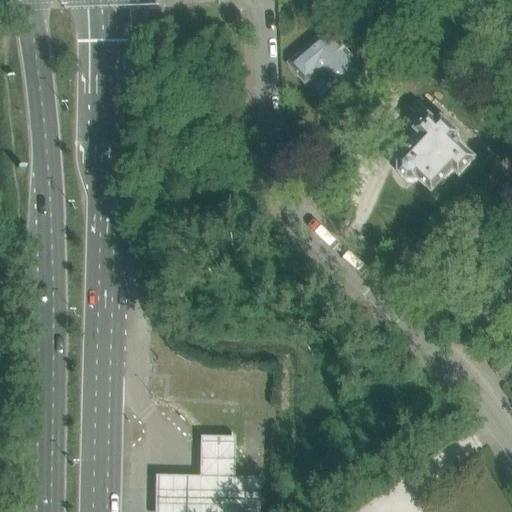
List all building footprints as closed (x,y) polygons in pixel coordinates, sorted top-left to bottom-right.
[(447,18),(436,30),(454,48),(466,36),(447,18)] [(436,30),(424,43),(442,60),(454,48),(436,30)] [(319,39),(288,66),(305,86),(317,76),(324,76),(339,95),(365,73),(337,41),(319,39)] [(424,43),(412,55),(430,72),(442,60),(424,43)] [(454,173),(460,179),(475,162),(454,142),(459,137),(442,121),(438,126),(430,118),(415,133),(423,141),(399,167),(400,176),(407,183),(416,182),(418,181),(433,196),(454,173)] [(201,473),(154,472),(153,511),(258,511),(259,473),(233,473),(233,433),(201,432),(201,473)]
